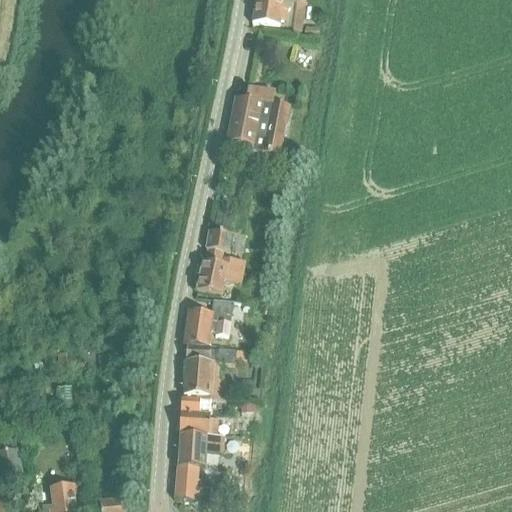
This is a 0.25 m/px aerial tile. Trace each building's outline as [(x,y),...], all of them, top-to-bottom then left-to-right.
[(290,14),(292,1),(282,0),(255,0),(252,27),(279,31),(280,24),(287,25),(288,14),(290,14)] [(304,3),(296,2),(292,37),(300,38),(304,3)] [(306,30),(305,40),(318,42),(319,32),(306,30)] [(245,104),(236,102),(226,152),(261,157),(278,160),(287,112),(271,109),(273,96),(248,91),(245,104)] [(234,209),(218,206),(214,230),(230,233),(234,209)] [(221,261),(220,267),(222,255),(230,256),(233,239),(209,235),(206,252),(208,253),(206,265),(203,264),(202,264),(196,293),(223,298),(225,286),(241,289),(246,265),(221,261)] [(189,314),(184,348),(187,348),(210,352),(210,351),(210,350),(208,349),(210,335),(216,336),(215,337),(215,340),(229,341),(230,331),(233,306),(215,304),(213,317),(212,317),(189,314)] [(187,348),(184,398),(210,400),(212,367),(218,367),(217,370),(234,372),(234,369),(247,370),(249,356),(218,352),(218,354),(210,354),(210,351),(210,352),(187,348)] [(99,359),(100,372),(118,371),(117,358),(99,359)] [(182,402),(180,438),(218,440),(218,423),(218,417),(210,417),(207,417),(208,403),(205,403),(200,403),(182,402)] [(240,406),(240,416),(251,417),(252,407),(240,406)] [(218,440),(180,438),(179,470),(176,502),(196,503),(199,475),(204,476),(204,470),(205,471),(206,457),(222,458),(224,449),(225,440),(218,440)] [(15,442),(0,444),(0,484),(1,490),(9,489),(25,485),(18,454),(15,442)] [(55,511),(47,511),(76,511),(74,498),(81,497),(79,487),(73,488),(52,491),(55,511)]
